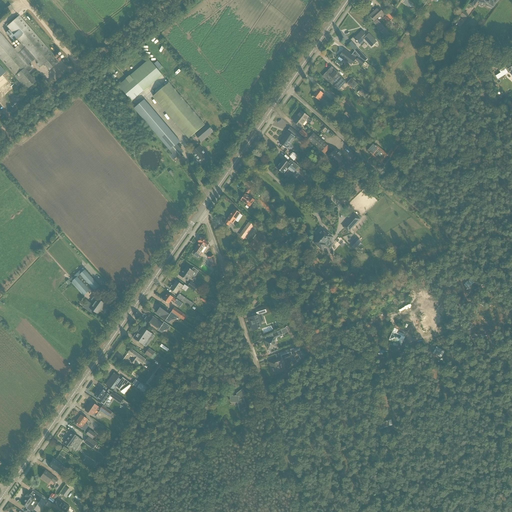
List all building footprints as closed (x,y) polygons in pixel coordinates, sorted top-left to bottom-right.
[(482,0),(489,4),(487,7),(492,9),(498,0),(482,0)] [(377,27),(376,28),(384,36),(388,32),(376,19),(380,15),(382,17),(385,15),(381,11),(380,12),(377,9),(369,16),(374,21),(373,22),(377,27)] [(0,59),(10,71),(14,76),(15,76),(14,77),(17,80),(23,86),(26,90),(35,82),(28,73),(33,69),(29,64),(28,65),(18,54),(24,48),(35,60),(38,63),(37,64),(38,66),(38,67),(39,68),(43,64),(49,71),(59,62),(18,15),(14,18),(5,26),(21,44),(14,49),(0,33),(0,59)] [(365,35),(365,34),(362,31),(354,39),(359,44),(365,39),(370,44),(372,47),(377,42),(368,34),(366,36),(365,35)] [(348,44),(352,48),(354,51),(357,48),(351,42),(348,44)] [(338,59),(341,62),(342,60),(345,62),(346,61),(351,65),(356,59),(344,50),(339,57),(338,59)] [(130,76),(131,78),(128,81),(126,79),(118,86),(121,90),(132,102),(162,75),(159,72),(153,65),(152,63),(149,60),(130,76)] [(158,62),(153,65),(159,72),(163,68),(158,62)] [(335,88),(335,89),(336,89),(338,91),(346,82),(338,75),(339,74),(332,67),(323,77),(328,82),(329,81),(334,86),(333,86),(335,88)] [(501,73),(495,76),(498,79),(508,73),(504,67),(499,71),(501,73)] [(347,83),(353,89),(357,84),(351,79),(347,83)] [(153,97),(189,139),(205,125),(169,83),(153,97)] [(323,97),(322,96),(323,94),(318,90),(313,96),(319,101),(323,97)] [(330,105),(328,108),(331,110),(339,100),(334,97),(329,104),(330,105)] [(136,107),(134,108),(136,110),(170,150),(172,153),(176,158),(179,155),(183,152),(179,147),(177,145),(180,142),(144,100),(136,107)] [(297,118),(294,123),(300,127),(308,117),(301,111),(296,117),(297,118)] [(196,136),(201,141),(212,131),(207,126),(196,136)] [(290,144),(294,137),(292,136),(292,135),(295,137),(301,143),(304,139),(298,133),(294,131),(290,128),(288,131),(288,132),(280,144),(288,149),(288,148),(288,149),(289,148),(288,148),(291,144),(290,144)] [(299,133),(322,152),(327,145),(313,134),(310,137),(302,130),(299,133)] [(367,150),(373,155),(379,160),(382,163),(386,158),(384,156),(385,155),(378,149),(379,149),(373,144),(367,150)] [(195,157),(198,161),(200,160),(204,165),(205,164),(206,164),(208,162),(208,161),(210,159),(200,147),(193,152),(196,156),(195,157)] [(335,150),(328,157),(343,171),(350,163),(341,155),(341,154),(339,152),(339,153),(335,150)] [(277,168),(279,170),(279,171),(280,171),(283,173),(285,175),(289,170),(291,172),(297,165),(291,160),(288,163),(283,160),(277,168)] [(323,164),(333,173),(337,169),(326,160),(323,164)] [(352,186),(346,192),(350,195),(355,189),(352,186)] [(241,200),(245,203),(250,206),(254,200),(247,195),(247,196),(245,194),(241,200)] [(257,201),(270,213),(273,209),(261,198),(257,201)] [(225,223),(228,226),(230,222),(233,224),(240,213),(234,209),(225,223)] [(342,226),(348,232),(360,221),(352,215),(342,226)] [(249,222),(241,232),(247,236),(249,233),(254,226),(249,222)] [(318,234),(320,236),(314,243),(322,250),(333,237),(327,232),(325,234),(321,230),(318,234)] [(220,241),(229,249),(234,242),(225,235),(220,241)] [(361,242),(356,237),(349,244),(354,249),(361,242)] [(195,253),(194,255),(198,258),(200,255),(201,256),(203,253),(201,252),(205,246),(206,248),(209,244),(206,242),(206,241),(201,238),(198,242),(199,243),(197,246),(198,246),(194,252),(195,253)] [(287,240),(281,246),(286,250),(291,244),(287,240)] [(179,276),(188,282),(192,276),(193,276),(196,276),(199,271),(193,267),(192,270),(187,267),(184,271),(183,270),(179,276)] [(80,275),(77,278),(77,277),(72,282),(84,295),(89,291),(92,288),(95,291),(99,287),(85,270),(80,275)] [(289,277),(296,282),(301,275),(295,270),(289,277)] [(172,286),(170,288),(171,289),(170,290),(176,294),(180,288),(182,289),(183,286),(176,281),(173,286),(172,286)] [(188,286),(195,291),(198,287),(193,283),(192,285),(190,283),(188,286)] [(168,294),(163,300),(167,303),(168,304),(171,301),(174,303),(180,307),(182,304),(177,300),(176,300),(173,298),(172,297),(168,294)] [(97,314),(104,304),(94,297),(91,300),(95,303),(93,306),(87,301),(83,307),(92,314),(94,312),(97,314)] [(186,299),(183,302),(191,308),(193,305),(193,304),(186,299)] [(251,325),(251,326),(252,326),(253,330),(259,328),(259,329),(260,328),(262,327),(260,322),(259,319),(260,318),(259,314),(260,314),(261,314),(267,312),(265,307),(255,310),(257,315),(255,316),(249,318),(251,325)] [(179,317),(171,312),(170,314),(164,311),(160,308),(156,313),(160,316),(166,320),(165,321),(167,323),(168,322),(169,323),(169,322),(170,321),(171,321),(173,320),(175,320),(176,320),(177,319),(178,319),(179,317)] [(174,308),(171,312),(179,317),(180,318),(184,320),(186,316),(183,314),(174,308)] [(427,334),(429,329),(435,331),(441,318),(435,315),(434,317),(427,314),(426,317),(419,315),(414,329),(427,334)] [(159,330),(158,331),(162,333),(163,332),(164,331),(166,330),(167,330),(168,330),(170,327),(169,327),(170,326),(164,322),(163,324),(153,317),(149,323),(159,330)] [(137,333),(133,338),(137,341),(144,345),(146,347),(152,339),(155,336),(152,335),(146,330),(142,327),(139,332),(139,333),(138,334),(137,333)] [(282,329),(272,334),(274,338),(284,333),(282,329)] [(389,340),(401,346),(405,337),(393,332),(389,340)] [(267,344),(266,344),(267,347),(268,346),(269,350),(270,349),(271,353),(281,350),(279,346),(275,347),(274,344),(275,344),(273,338),(266,341),(267,344)] [(174,345),(183,351),(185,347),(177,341),(174,345)] [(280,353),(282,358),(292,355),(291,351),(295,350),(295,352),(300,351),(299,346),(290,349),(280,353)] [(145,354),(151,358),(155,352),(149,348),(145,354)] [(131,362),(134,364),(137,360),(140,362),(142,364),(145,360),(131,349),(128,353),(134,358),(131,362)] [(270,366),(273,375),(281,372),(279,367),(278,368),(277,364),(281,363),(280,359),(270,362),(271,366),(270,366)] [(155,376),(162,366),(158,364),(151,373),(155,376)] [(105,385),(111,389),(115,383),(118,385),(115,388),(121,392),(131,384),(123,378),(120,381),(118,379),(119,377),(114,373),(105,385)] [(236,383),(235,378),(226,380),(227,382),(229,382),(229,385),(231,384),(231,386),(236,386),(236,383)] [(152,391),(147,387),(140,382),(140,384),(136,388),(144,393),(148,396),(152,391)] [(99,401),(103,404),(104,405),(108,399),(110,396),(121,403),(123,400),(112,392),(110,396),(106,393),(100,388),(95,396),(100,399),(99,401)] [(246,406),(244,399),(243,399),(242,398),(246,395),(242,389),(236,394),(236,396),(235,396),(230,396),(230,401),(236,401),(239,410),(242,409),(247,407),(246,406)] [(91,402),(85,411),(89,413),(92,416),(93,415),(96,417),(99,413),(101,411),(109,417),(109,416),(112,412),(103,406),(101,409),(95,405),(91,402)] [(81,415),(76,423),(77,423),(76,425),(80,428),(85,431),(88,426),(85,424),(88,420),(85,418),(81,415)] [(89,431),(86,434),(93,439),(96,435),(89,430),(89,431)] [(70,436),(66,441),(64,443),(65,443),(64,444),(71,449),(76,442),(80,444),(83,441),(72,433),(71,434),(69,436),(70,436)] [(84,443),(93,449),(98,443),(89,437),(84,443)] [(61,466),(62,465),(53,459),(48,466),(56,472),(57,472),(60,474),(64,469),(61,466)] [(40,478),(44,481),(48,484),(51,481),(55,484),(57,479),(53,477),(45,471),(40,478)] [(25,508),(30,511),(33,507),(32,506),(35,502),(38,504),(42,498),(32,491),(30,494),(28,492),(24,497),(26,498),(21,504),(26,508),(25,508)] [(48,499),(52,503),(58,496),(55,494),(51,498),(50,497),(48,499)] [(61,501),(57,506),(65,511),(69,507),(61,501)]
